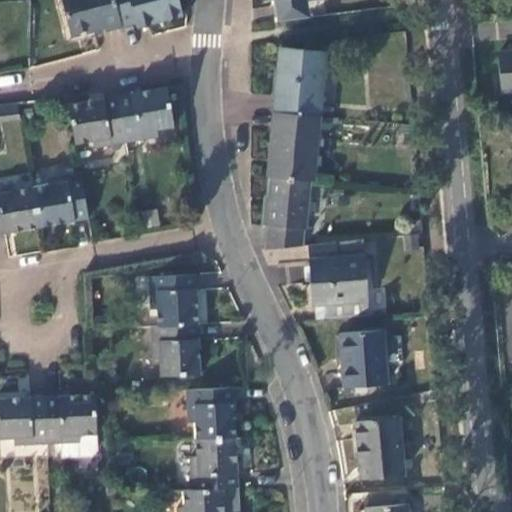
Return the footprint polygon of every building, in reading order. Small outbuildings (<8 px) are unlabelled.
[(68,0),(58,3),(70,47),(102,38),(102,41),(134,33),(125,0),(68,0)] [(125,0),(134,33),(135,36),(181,24),(174,0),(125,0)] [(309,4),(307,0),(266,0),(269,12),(276,11),(279,28),(312,22),(309,4)] [(324,63),(278,58),(271,123),(317,127),(324,63)] [(511,62),(485,65),(488,103),(511,100),(511,62)] [(123,154),(157,149),(156,142),(172,139),(165,99),(115,107),(123,154)] [(67,115),(74,156),(91,153),(92,160),(123,154),(115,107),(67,115)] [(16,116),(0,116),(0,133),(17,132),(16,116)] [(271,123),(264,188),(269,189),(306,192),(310,193),(317,127),(271,123)] [(38,239),(86,230),(78,183),(46,188),(47,195),(30,198),(38,239)] [(261,261),(300,257),(306,192),(269,189),(266,221),(262,220),(261,239),(263,239),(261,261)] [(11,194),(0,196),(0,245),(3,245),(38,239),(30,198),(13,202),(11,194)] [(363,267),(307,270),(310,330),(367,326),(363,267)] [(370,273),(369,308),(380,309),(382,274),(370,273)] [(154,320),(155,337),(196,335),(194,286),(146,288),(148,321),(154,320)] [(155,337),(148,337),(149,371),(156,370),(157,389),(198,387),(196,335),(155,337)] [(381,341),(338,344),(341,399),(384,396),(381,341)] [(230,400),(184,402),(185,434),(192,433),(194,451),(232,449),(230,400)] [(94,446),(92,405),(43,408),(45,455),(60,455),(59,466),(89,465),(93,460),(93,446),(94,446)] [(43,408),(0,409),(0,450),(12,450),(12,456),(45,455),(43,408)] [(398,429),(354,432),(359,490),(402,487),(398,429)] [(221,499),(235,498),(232,449),(194,451),(195,468),(187,468),(189,501),(221,499)] [(181,511),(221,511),(221,499),(189,501),(181,501),(181,511)]
